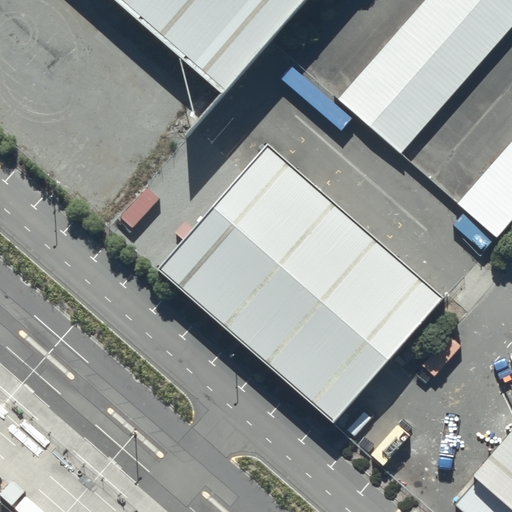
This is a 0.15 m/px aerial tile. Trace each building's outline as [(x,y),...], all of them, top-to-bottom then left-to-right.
[(330,0),(132,0),(244,97),(330,0)] [(503,0),(400,0),(328,87),(388,137),(503,0)] [(511,201),(511,120),(452,191),(493,225),(511,201)] [(419,273),(242,126),(138,250),(315,397),(419,273)] [(386,152),(375,165),(405,192),(408,188),(438,214),(448,202),(418,175),(415,178),(386,152)] [(511,511),(511,430),(450,501),(462,511),(511,511)]
